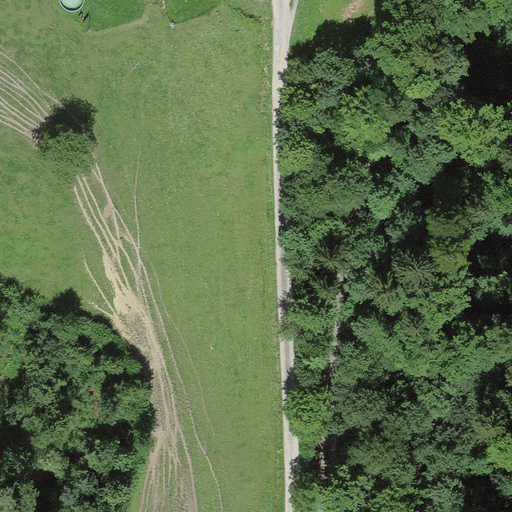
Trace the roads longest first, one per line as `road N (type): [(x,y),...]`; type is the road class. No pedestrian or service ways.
road 1 (unclassified): [(489,0),(404,121),(356,269),(328,511)]
road 2 (track): [(281,0),(286,511)]
